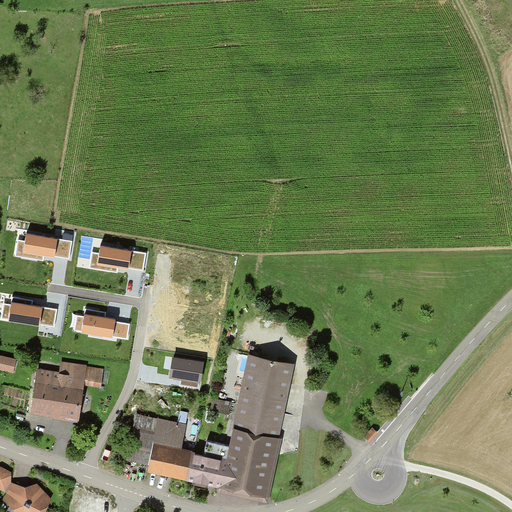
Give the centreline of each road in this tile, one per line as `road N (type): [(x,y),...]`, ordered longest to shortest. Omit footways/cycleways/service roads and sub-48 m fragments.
road 1 (tertiary): [(511,298),(370,458),(331,491),(285,511)]
road 2 (track): [(511,505),(472,483),(370,458)]
road 3 (tertiary): [(129,490),(0,445)]
